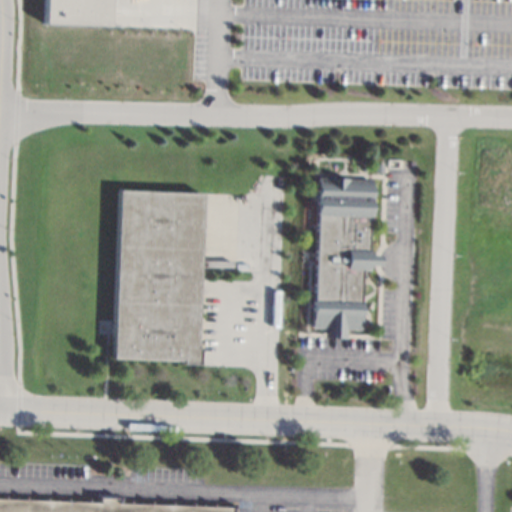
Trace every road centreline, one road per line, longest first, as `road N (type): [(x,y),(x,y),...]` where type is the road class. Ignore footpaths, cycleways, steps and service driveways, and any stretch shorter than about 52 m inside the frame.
road 1 (tertiary): [(511,434),(0,414)]
road 2 (tertiary): [(0,414),(0,287)]
